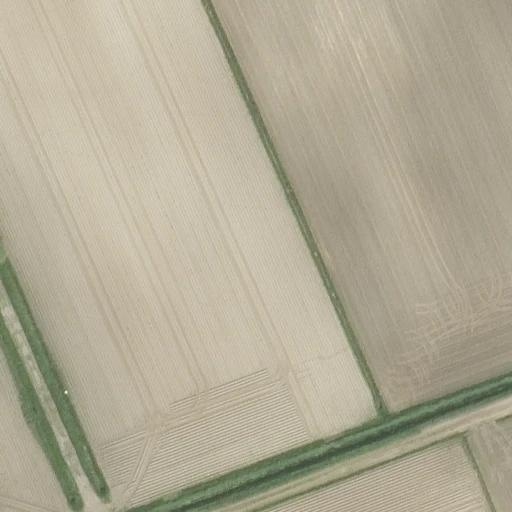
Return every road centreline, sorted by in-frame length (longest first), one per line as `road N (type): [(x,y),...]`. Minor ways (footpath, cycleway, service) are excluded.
road 1 (track): [(235,511),(511,408)]
road 2 (track): [(90,511),(0,295)]
